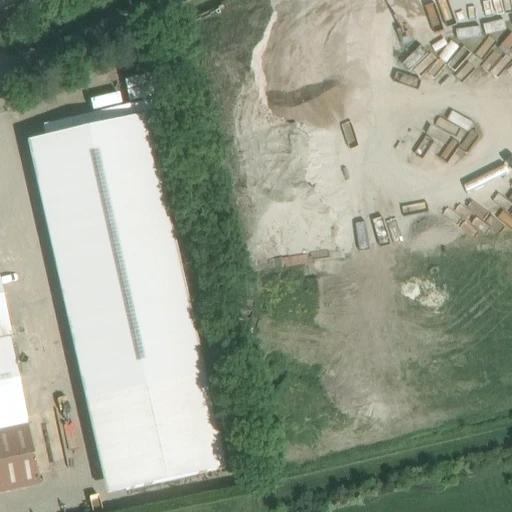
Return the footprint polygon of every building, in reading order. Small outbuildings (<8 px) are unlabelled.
[(230,0),(204,13),(216,36),(292,0),(230,0)] [(477,206),(483,222),(495,218),(489,201),(477,206)] [(427,212),(413,215),(416,232),(431,229),(427,212)] [(401,215),(391,218),(397,236),(406,232),(401,215)] [(122,240),(144,233),(139,219),(117,226),(122,240)] [(322,235),(322,239),(309,241),(311,255),(343,251),(341,233),(322,235)] [(283,251),(287,265),(307,259),(303,246),(283,251)] [(151,251),(127,253),(131,282),(154,279),(151,251)] [(0,291),(0,493),(40,485),(11,342),(0,291)] [(134,313),(159,311),(158,301),(133,303),(134,313)] [(120,490),(241,467),(222,370),(102,393),(120,490)] [(201,487),(224,482),(221,472),(198,477),(201,487)]
